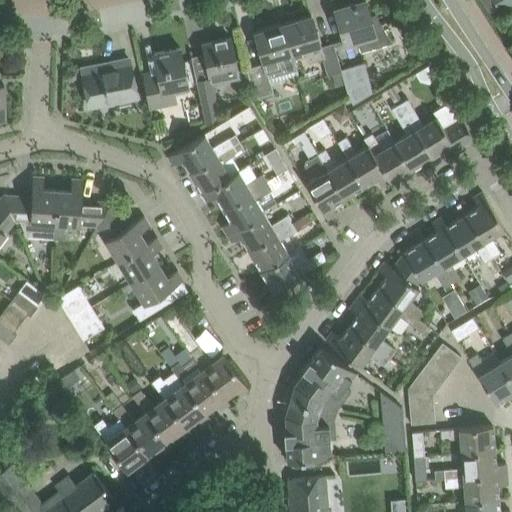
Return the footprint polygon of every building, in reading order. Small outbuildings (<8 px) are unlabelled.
[(357,39),(361,51),(373,47),(392,41),(381,23),(373,25),(365,0),(362,0),(335,8),(345,43),(357,39)] [(511,0),(483,0),(491,12),(498,8),(500,11),(511,3),(511,0)] [(321,46),(311,14),(283,23),(293,55),(308,51),(311,61),(323,57),(328,75),(342,71),(341,68),(334,42),(321,46)] [(257,98),(275,92),(271,80),(298,72),(293,55),(283,23),(255,31),(264,63),(247,68),(255,94),(257,98)] [(224,75),(238,72),(230,37),(203,42),(210,77),(197,80),(206,124),(220,115),(214,83),(225,81),(224,75)] [(143,79),(149,108),(177,102),(176,95),(174,89),(188,86),(180,47),(153,53),(158,76),(143,79)] [(113,67),(83,73),(90,106),(137,96),(129,58),(112,61),(113,67)] [(365,61),(341,68),(342,71),(349,96),(350,97),(354,104),(373,92),(365,61)] [(423,124),(408,98),(400,103),(432,156),(444,148),(450,157),(459,152),(437,115),(436,116),(423,124)] [(436,116),(437,115),(459,152),(466,148),(463,142),(473,136),(451,100),(433,111),(436,116)] [(392,108),(407,133),(395,141),(412,168),(432,156),(400,103),(392,108)] [(319,137),(331,130),(323,116),(308,125),(319,137)] [(372,132),(364,137),(368,145),(369,145),(391,181),(412,168),(395,141),(388,128),(375,136),(372,132)] [(305,165),(307,169),(317,176),(306,182),(328,219),(337,213),(332,204),(344,197),(318,153),(304,129),(292,136),(297,145),(303,146),(310,158),(306,160),(305,165)] [(240,141),(235,133),(213,147),(204,133),(168,155),(174,164),(182,159),(190,171),(240,141)] [(346,136),(338,141),(348,157),(365,184),(377,177),(382,186),(391,181),(369,145),(368,145),(356,152),(346,136)] [(238,152),(244,147),(240,141),(190,171),(203,192),(230,175),(229,175),(222,163),(238,153),(238,152)] [(326,148),(318,153),(344,197),(365,184),(348,157),(335,165),(326,148)] [(207,200),(216,195),(224,207),(268,181),(263,173),(246,183),(238,169),(229,175),(230,175),(203,192),(207,200)] [(20,219),(27,235),(55,237),(57,189),(43,189),(44,177),(33,176),(32,197),(4,195),(15,219),(20,219)] [(264,211),(256,199),(272,189),(279,184),(274,176),(268,181),(224,207),(231,220),(222,225),(227,233),(264,211)] [(97,226),(111,202),(82,200),(83,179),(72,178),(71,190),(57,189),(55,237),(65,237),(66,222),(93,224),(97,226)] [(479,205),(466,213),(497,264),(497,263),(501,270),(509,266),(491,235),(505,227),(483,191),(473,197),(479,205)] [(0,236),(14,219),(15,219),(4,195),(0,200),(0,236)] [(95,237),(99,229),(119,260),(147,243),(146,242),(139,231),(149,225),(144,215),(126,226),(111,202),(97,226),(92,235),(95,237)] [(287,214),(271,224),(264,211),(227,233),(232,241),(241,236),(248,248),(292,222),(287,214)] [(475,245),(489,269),(497,264),(466,213),(447,225),(446,225),(462,252),(475,245)] [(462,252),(446,225),(447,225),(442,216),(432,221),(438,230),(425,238),(451,281),(459,276),(449,260),(462,252)] [(248,248),(261,269),(288,252),(281,240),(297,230),(292,222),(248,248)] [(147,243),(119,260),(132,281),(159,264),(152,252),(162,246),(156,236),(146,242),(147,243)] [(404,252),(419,276),(420,277),(433,269),(443,286),(444,285),(449,294),(457,290),(451,281),(425,238),(404,251),(404,252)] [(296,265),(288,252),(261,269),(274,290),(318,264),(312,255),(296,265)] [(387,275),(378,287),(419,318),(425,310),(409,299),(419,286),(415,283),(419,276),(404,252),(393,267),(385,261),(379,269),(387,275)] [(132,281),(144,300),(132,307),(140,319),(172,299),(166,289),(183,279),(177,269),(167,276),(159,264),(132,281)] [(509,266),(501,270),(507,281),(509,284),(511,281),(511,268),(510,265),(509,266)] [(27,280),(19,290),(39,305),(47,294),(27,280)] [(507,281),(499,286),(504,294),(511,289),(511,288),(509,284),(507,281)] [(70,317),(91,304),(91,305),(100,300),(92,287),(83,292),(62,305),(70,317)] [(422,332),(428,324),(419,318),(378,287),(369,298),(361,292),(355,300),(389,326),(398,314),(422,332)] [(19,290),(12,299),(12,300),(29,312),(28,313),(31,315),(39,305),(19,290)] [(484,290),(472,297),(476,303),(487,296),(484,290)] [(511,296),(501,303),(507,313),(511,310),(511,296)] [(459,299),(448,306),(454,316),(465,309),(459,299)] [(29,312),(12,300),(5,309),(21,322),(28,313),(29,312)] [(358,314),(349,325),(390,356),(396,349),(380,337),(389,326),(355,300),(350,308),(358,314)] [(70,317),(77,328),(98,316),(91,305),(91,304),(70,317)] [(5,309),(0,315),(0,320),(14,331),(21,322),(5,309)] [(466,334),(479,326),(473,315),(451,328),(466,354),(472,351),(469,346),(471,340),(466,334)] [(105,327),(98,316),(77,328),(84,339),(105,327)] [(17,334),(14,331),(0,320),(0,336),(10,343),(17,334)] [(384,363),(390,356),(349,325),(340,337),(332,331),(326,339),(360,365),(369,352),(384,363)] [(511,335),(510,332),(502,337),(511,353),(499,361),(511,382),(511,335)] [(211,362),(198,345),(197,347),(192,340),(185,345),(190,352),(202,368),(203,367),(225,396),(236,388),(240,394),(249,388),(222,353),(211,362)] [(462,356),(443,341),(435,351),(454,365),(462,356)] [(339,405),(350,390),(345,386),(356,372),(321,346),(310,360),(312,362),(299,379),(300,380),(297,384),(292,399),(336,412),(339,405)] [(454,365),(435,351),(428,360),(447,375),(454,365)] [(511,392),(511,382),(499,361),(493,351),(481,359),(477,353),(468,358),(496,403),(511,392)] [(179,360),(171,366),(183,382),(184,382),(205,411),(206,411),(217,402),(221,408),(229,402),(225,396),(203,367),(202,368),(191,376),(179,360)] [(447,375),(428,360),(421,370),(440,385),(447,375)] [(59,377),(58,378),(66,388),(79,378),(72,369),(62,376),(59,377)] [(421,370),(408,387),(433,394),(440,385),(421,370)] [(160,374),(151,381),(164,397),(165,397),(186,425),(197,417),(202,423),(210,417),(206,411),(205,411),(184,382),(183,382),(172,390),(160,374)] [(434,407),(433,394),(408,387),(410,410),(434,407)] [(141,388),(132,395),(144,411),(145,411),(166,440),(167,439),(178,431),(183,437),(191,431),(186,425),(165,397),(164,397),(154,405),(141,388)] [(402,406),(380,389),(383,426),(404,432),(402,406)] [(112,391),(104,397),(114,409),(121,404),(112,391)] [(287,459),(331,456),(329,438),(335,438),(334,417),(336,412),(292,399),(288,414),(288,418),(287,419),(289,440),(286,440),(287,459)] [(145,411),(144,411),(133,420),(121,404),(114,409),(113,410),(125,426),(126,426),(147,454),(148,454),(159,445),(163,451),(172,445),(167,439),(166,440),(145,411)] [(435,421),(434,407),(410,410),(411,423),(435,421)] [(82,423),(71,409),(60,419),(71,432),(82,423)] [(144,466),(152,460),(148,454),(147,454),(126,426),(125,426),(114,434),(102,418),(95,423),(127,469),(140,460),(144,466)] [(460,437),(461,451),(495,449),(493,424),(440,429),(441,439),(460,437)] [(405,450),(404,432),(383,426),(385,452),(405,450)] [(412,431),(414,456),(424,455),(422,430),(412,431)] [(444,468),(444,478),(507,472),(506,462),(496,462),(495,449),(461,451),(463,467),(444,468)] [(414,456),(415,467),(416,480),(427,479),(425,455),(424,455),(414,456)] [(96,511),(115,498),(94,470),(76,483),(69,473),(54,483),(58,489),(41,501),(12,462),(0,471),(0,483),(20,511),(96,511)] [(507,472),(444,478),(445,487),(464,485),(465,500),(499,497),(498,484),(508,483),(507,472)] [(327,511),(324,475),(287,478),(289,511),(327,511)] [(510,511),(510,509),(500,510),(499,497),(465,500),(466,511),(510,511)]
